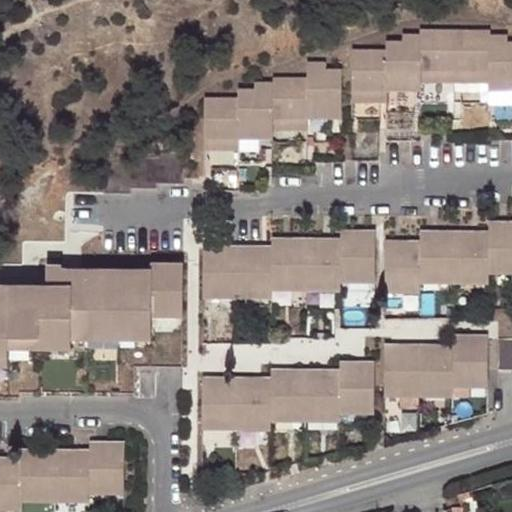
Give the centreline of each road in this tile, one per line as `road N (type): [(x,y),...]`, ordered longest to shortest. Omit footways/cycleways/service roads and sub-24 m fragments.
road 1 (residential): [(511,183),(411,185),(379,202),(93,206)]
road 2 (tertiary): [(511,441),(257,511)]
road 3 (residential): [(168,511),(169,447),(151,417),(0,410)]
